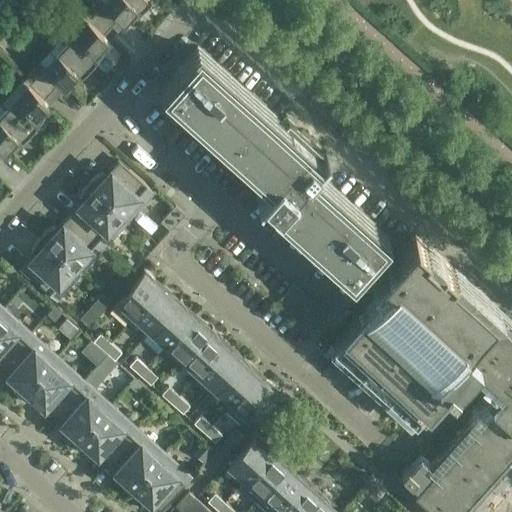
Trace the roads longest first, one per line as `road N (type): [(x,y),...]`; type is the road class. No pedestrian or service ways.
road 1 (residential): [(464,395),(424,440),(391,446),(374,437),(171,255),(215,201)]
road 2 (tertiary): [(511,216),(269,0)]
road 3 (residential): [(339,310),(215,201)]
road 4 (residential): [(109,109),(0,232)]
road 5 (residential): [(207,0),(109,109)]
road 6 (residential): [(215,201),(109,109)]
